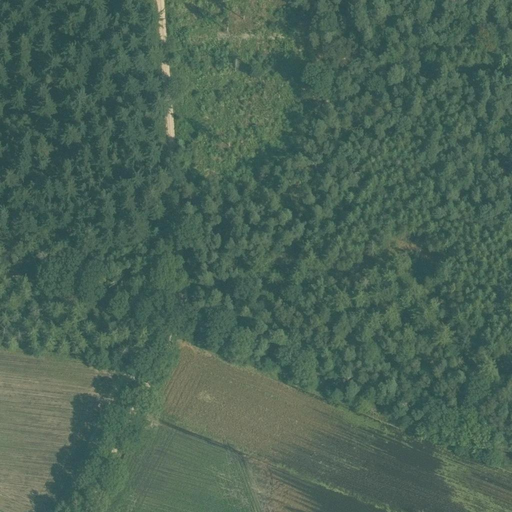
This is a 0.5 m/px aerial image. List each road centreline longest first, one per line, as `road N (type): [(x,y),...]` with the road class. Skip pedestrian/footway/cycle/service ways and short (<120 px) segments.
road 1 (track): [(175,204),(159,0)]
road 2 (track): [(85,511),(170,336)]
